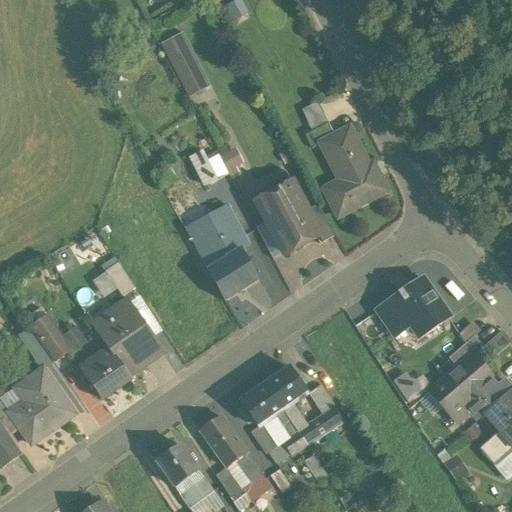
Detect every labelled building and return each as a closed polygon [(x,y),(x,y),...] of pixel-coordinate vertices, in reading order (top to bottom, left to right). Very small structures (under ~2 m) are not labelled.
[(178,37),(162,45),(189,98),(206,90),(178,37)] [(328,124),(305,136),(311,149),(318,145),(318,144),(334,136),(328,124)] [(369,165),(349,128),(334,136),(318,144),(318,145),(332,171),(342,166),(352,186),(326,200),(336,219),(362,205),(361,204),(371,199),(372,200),(388,192),(373,163),(369,165)] [(218,157),(229,178),(238,174),(235,168),(243,164),(235,149),(229,153),(226,147),(215,152),(218,157)] [(205,152),(190,160),(206,190),(229,178),(218,157),(210,162),(205,152)] [(291,185),(255,204),(283,257),(318,239),(319,238),(305,212),(291,185)] [(316,207),(305,212),(319,238),(318,239),(320,244),(332,237),(316,207)] [(225,208),(183,232),(206,273),(237,251),(247,246),(225,208)] [(237,251),(206,273),(224,303),(255,281),(237,251)] [(135,289),(118,263),(104,272),(120,298),(135,289)] [(399,296),(377,312),(392,334),(409,323),(420,340),(450,319),(423,280),(413,286),(412,285),(398,294),(399,296)] [(126,302),(93,325),(110,350),(128,376),(161,353),(126,302)] [(69,351),(46,318),(30,329),(53,362),(69,351)] [(474,337),(449,359),(457,369),(473,356),(473,357),(483,348),(474,337)] [(110,350),(98,358),(99,361),(84,371),(94,385),(91,388),(101,404),(120,391),(118,388),(130,379),(128,376),(110,350)] [(457,369),(430,393),(432,395),(438,390),(448,401),(443,405),(457,421),(455,423),(457,425),(470,413),(487,398),(482,392),(494,381),(473,357),(473,356),(457,369)] [(8,412),(7,413),(19,431),(29,446),(74,416),(42,369),(22,383),(32,396),(8,412)] [(291,369),(266,386),(284,412),(294,406),(309,395),(291,369)] [(487,398),(495,408),(511,392),(511,390),(504,382),(498,386),(494,381),(482,392),(487,398)] [(266,386),(242,403),(244,407),(255,422),(260,429),(263,427),(276,418),(284,412),(266,386)] [(321,387),(309,395),(318,409),(330,402),(321,387)] [(511,392),(495,408),(485,416),(499,432),(511,446),(511,444),(511,392)] [(487,398),(470,413),(478,422),(485,416),(495,408),(487,398)] [(8,412),(1,402),(0,403),(0,423),(9,437),(19,431),(7,413),(8,412)] [(294,406),(284,412),(298,433),(307,427),(294,406)] [(255,422),(244,407),(238,411),(248,426),(255,422)] [(307,427),(298,433),(307,447),(343,423),(334,409),(307,427)] [(284,412),(276,418),(289,438),(298,433),(284,412)] [(219,418),(200,433),(226,470),(227,471),(247,456),(219,418)] [(9,437),(0,423),(0,467),(1,469),(21,455),(9,437)] [(260,429),(252,435),(266,456),(275,450),(278,448),(263,427),(260,429)] [(499,432),(479,449),(496,469),(511,455),(511,444),(511,446),(499,432)] [(289,438),(281,444),(292,457),(307,447),(298,433),(289,438)] [(198,473),(180,447),(157,463),(175,489),(198,473)] [(275,450),(268,455),(273,462),(280,457),(275,450)] [(329,465),(319,452),(312,456),(313,458),(321,470),(322,470),(329,465)] [(247,456),(227,471),(240,489),(242,491),(262,476),(247,456)] [(321,470),(313,458),(305,462),(317,484),(327,479),(322,470),(321,470)] [(226,470),(216,477),(229,497),(240,489),(227,471),(226,470)] [(280,472),(272,478),(283,493),(291,488),(280,472)] [(239,511),(272,489),(262,476),(242,491),(245,497),(233,505),(238,511),(239,511)] [(208,496),(213,493),(206,483),(201,487),(208,496)] [(193,486),(180,496),(189,509),(203,500),(196,490),(193,486)] [(208,496),(201,487),(196,490),(203,500),(208,496)] [(240,489),(229,497),(233,505),(245,497),(242,491),(240,489)] [(101,503),(88,511),(107,511),(105,510),(101,503)]
